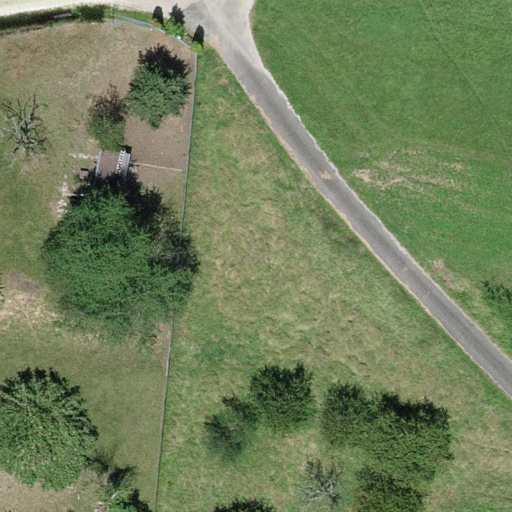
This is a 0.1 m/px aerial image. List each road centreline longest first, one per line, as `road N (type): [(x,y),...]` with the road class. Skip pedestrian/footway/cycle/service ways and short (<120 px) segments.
road 1 (track): [(511,397),(316,186),(240,70),(207,0)]
road 2 (track): [(154,367),(315,386),(511,448)]
